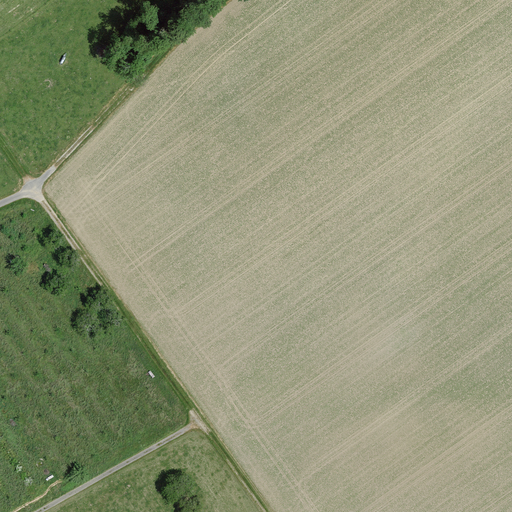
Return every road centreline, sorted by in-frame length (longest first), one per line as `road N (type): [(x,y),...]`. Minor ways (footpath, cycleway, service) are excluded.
road 1 (track): [(263,511),(33,189)]
road 2 (track): [(33,189),(155,63),(229,0)]
road 3 (track): [(40,511),(198,423)]
